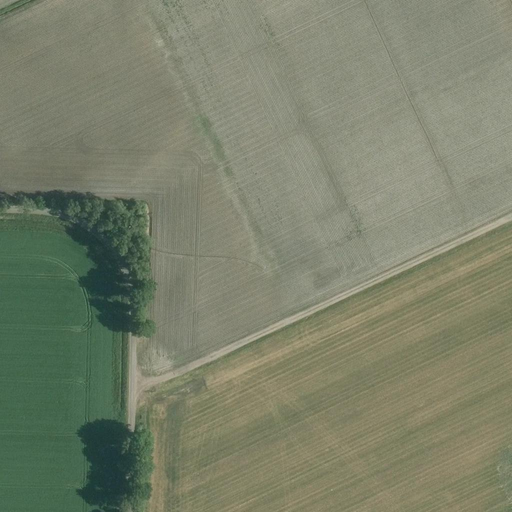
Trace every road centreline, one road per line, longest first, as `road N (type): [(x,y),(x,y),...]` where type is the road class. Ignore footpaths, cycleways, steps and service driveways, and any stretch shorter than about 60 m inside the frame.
road 1 (track): [(131,392),(511,215)]
road 2 (unclassified): [(0,210),(54,211),(75,220),(122,264),(133,310),(128,511)]
